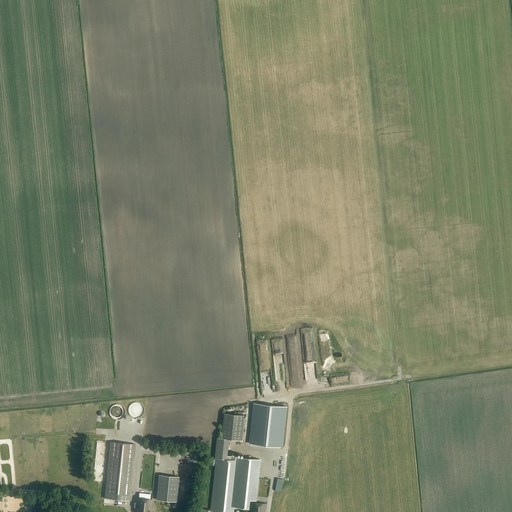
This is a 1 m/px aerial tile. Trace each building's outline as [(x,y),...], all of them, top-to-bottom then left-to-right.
[(255,403),(251,443),(282,447),(287,406),(255,403)] [(242,440),(245,415),(224,413),(222,438),(242,440)] [(129,500),(135,444),(110,442),(109,456),(104,498),(129,500)] [(143,496),(146,456),(136,456),(133,495),(143,496)] [(255,503),(259,459),(231,457),(230,459),(216,458),(211,511),(214,511),(235,511),(236,506),(249,507),(250,502),(255,503)] [(179,476),(169,475),(164,475),(159,474),(158,475),(157,493),(157,494),(156,500),(176,502),(179,476)] [(150,511),(152,500),(137,498),(135,511),(150,511)] [(264,511),(266,504),(251,502),(250,511),(246,511),(247,511),(241,510),(240,511),(264,511)]
